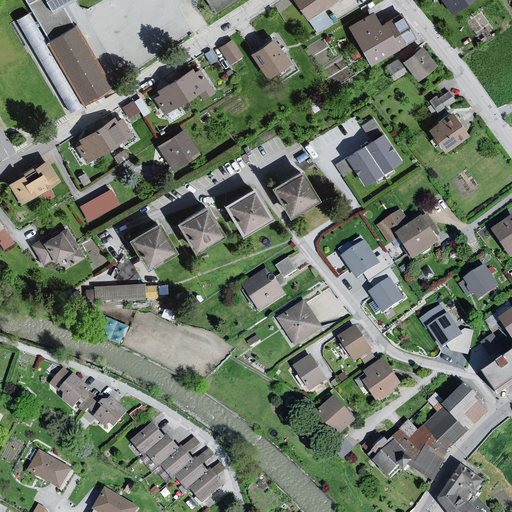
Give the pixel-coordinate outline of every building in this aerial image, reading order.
[(52,7),(47,0),(26,0),(48,38),(74,24),(61,1),(52,7)] [(207,0),(217,14),(237,0),(207,0)] [(293,0),(307,20),(308,19),(323,8),(335,0),(293,0)] [(441,0),(451,12),(468,0),(441,0)] [(323,8),(308,19),(317,32),(332,22),(323,8)] [(372,10),(347,25),(370,64),(415,37),(400,11),(380,23),(372,10)] [(48,38),(47,39),(83,103),(113,86),(76,23),(74,24),(48,38)] [(271,37),(250,52),(267,77),(289,62),(271,37)] [(232,38),(219,46),(230,64),(243,55),(232,38)] [(422,44),(402,59),(417,79),(437,63),(422,44)] [(211,49),(204,53),(210,64),(216,60),(211,49)] [(399,57),(385,65),(393,79),(407,71),(399,57)] [(191,66),(156,89),(159,94),(154,97),(165,113),(197,91),(202,99),(215,90),(199,67),(194,70),(191,66)] [(455,100),(448,90),(438,97),(436,94),(428,99),(438,113),(446,108),(445,107),(455,100)] [(140,96),(134,100),(144,115),(150,111),(140,96)] [(451,110),(427,128),(443,150),(468,132),(451,110)] [(117,120),(114,116),(78,138),(81,143),(76,146),(86,162),(132,133),(122,117),(117,120)] [(373,117),(361,125),(371,139),(383,132),(373,117)] [(183,128),(157,144),(173,169),(199,153),(183,128)] [(371,139),(345,156),(346,157),(354,169),(364,184),(402,159),(383,131),(383,132),(371,139)] [(124,149),(115,154),(120,162),(129,156),(124,149)] [(354,169),(346,157),(335,164),(343,176),(354,169)] [(46,158),(7,182),(21,203),(59,179),(46,158)] [(300,168),(271,185),(288,214),(318,197),(300,168)] [(85,171),(78,175),(84,185),(91,181),(85,171)] [(253,185),(224,202),(242,232),(271,215),(253,185)] [(119,203),(111,188),(79,205),(88,221),(119,203)] [(205,203),(177,220),(194,249),(222,233),(205,203)] [(377,225),(389,243),(398,238),(396,234),(411,224),(401,210),(377,225)] [(511,216),(491,231),(511,259),(511,258),(511,216)] [(411,224),(396,234),(398,238),(413,260),(439,242),(422,217),(411,224)] [(175,248),(157,220),(128,237),(146,266),(175,248)] [(15,242),(4,226),(0,229),(0,239),(0,240),(0,243),(4,249),(15,242)] [(40,238),(30,244),(43,264),(53,258),(55,261),(64,255),(70,265),(85,257),(66,226),(42,241),(40,238)] [(377,258),(365,240),(341,257),(357,280),(364,275),(381,264),(377,258)] [(381,264),(364,275),(369,281),(390,267),(381,255),(377,258),(381,264)] [(297,270),(289,257),(276,265),(281,274),(284,278),(297,270)] [(500,286),(485,264),(464,279),(464,280),(459,284),(468,297),(473,294),(478,301),(500,286)] [(268,267),(242,284),(260,311),(286,295),(281,286),(275,278),(268,267)] [(369,281),(374,288),(390,278),(395,285),(400,281),(390,267),(369,281)] [(284,278),(281,274),(275,278),(281,286),(287,282),(284,278)] [(395,285),(390,278),(374,288),(369,292),(383,313),(404,299),(395,285)] [(144,283),(94,285),(95,288),(95,298),(95,300),(145,297),(144,283)] [(95,298),(95,288),(85,288),(85,298),(95,298)] [(305,301),(278,318),(295,345),(322,328),(305,301)] [(447,314),(441,304),(419,319),(427,330),(428,329),(442,349),(447,346),(464,335),(461,331),(449,313),(447,314)] [(511,307),(498,318),(511,338),(511,307)] [(373,351),(356,325),(338,336),(355,362),(361,358),(365,365),(376,358),(371,351),(373,351)] [(465,329),(461,331),(464,335),(447,346),(451,351),(468,355),(473,330),(465,329)] [(251,346),(260,340),(257,335),(248,341),(251,346)] [(511,353),(483,373),(497,394),(511,383),(511,353)] [(310,355),(293,366),(310,392),(327,380),(310,355)] [(383,358),(364,372),(368,378),(363,382),(377,402),(402,384),(383,358)] [(60,390),(73,375),(64,367),(50,383),(59,392),(62,391),(60,390)] [(348,378),(344,373),(338,377),(342,382),(348,378)] [(73,375),(60,390),(62,391),(64,393),(63,400),(73,409),(79,402),(81,404),(78,407),(84,412),(87,409),(98,397),(94,393),(93,394),(89,391),(91,389),(74,374),(73,375)] [(336,378),(331,382),(335,387),(340,384),(336,378)] [(464,386),(443,405),(444,407),(468,432),(488,412),(464,386)] [(108,399),(101,393),(98,397),(87,409),(95,415),(102,407),(99,404),(103,400),(108,399)] [(335,395),(315,412),(337,437),(356,420),(335,395)] [(95,415),(94,417),(104,426),(111,424),(114,427),(129,411),(111,396),(108,399),(103,400),(99,404),(102,407),(95,415)] [(468,432),(444,407),(424,426),(439,442),(432,449),(436,451),(442,449),(443,449),(447,453),(468,432)] [(138,408),(130,415),(134,420),(142,414),(138,408)] [(439,442),(424,426),(419,430),(409,420),(393,437),(396,440),(373,461),(388,477),(399,466),(405,471),(408,467),(412,461),(416,463),(427,445),(432,449),(439,442)] [(153,423),(131,441),(143,455),(146,453),(165,437),(153,423)] [(165,437),(146,453),(159,467),(161,465),(181,449),(168,434),(165,437)] [(342,458),(355,449),(345,436),(333,446),(342,458)] [(195,437),(183,447),(188,453),(200,443),(195,437)] [(448,453),(447,453),(443,449),(442,449),(436,451),(432,449),(427,445),(416,463),(412,461),(408,467),(435,482),(445,460),(444,460),(448,453)] [(181,449),(161,465),(172,478),(174,476),(194,460),(188,453),(183,447),(181,449)] [(215,455),(209,448),(197,458),(203,464),(215,455)] [(40,450),(28,470),(60,490),(73,470),(40,450)] [(194,460),(174,476),(187,491),(189,489),(209,472),(203,464),(197,458),(197,457),(194,460)] [(220,462),(211,470),(217,477),(226,469),(225,468),(220,462)] [(484,482),(462,466),(439,498),(439,500),(447,511),(478,511),(469,501),(473,497),(475,498),(479,493),(477,491),(484,482)] [(209,472),(189,489),(202,504),(225,486),(217,477),(211,470),(209,472)] [(133,485),(130,483),(124,490),(128,492),(133,485)] [(156,485),(151,489),(155,494),(160,491),(156,485)] [(137,511),(140,508),(105,488),(93,510),(97,511),(137,511)]
